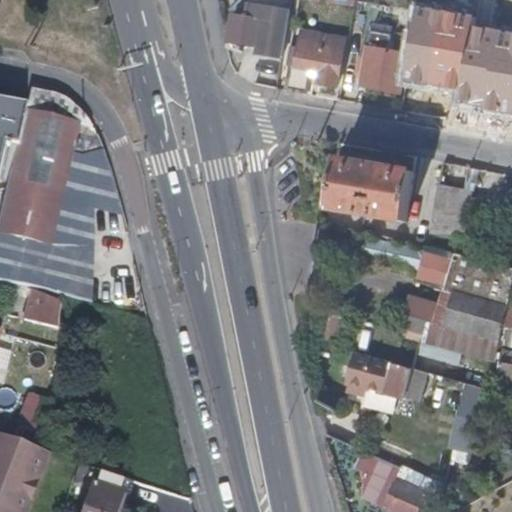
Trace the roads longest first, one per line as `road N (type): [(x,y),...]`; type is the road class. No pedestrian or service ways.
road 1 (residential): [(0,68),(84,91),(118,141),(217,511)]
road 2 (primary): [(134,39),(255,511)]
road 3 (residential): [(320,511),(244,116)]
road 4 (primary): [(286,511),(209,123)]
road 5 (residential): [(258,114),(511,154)]
